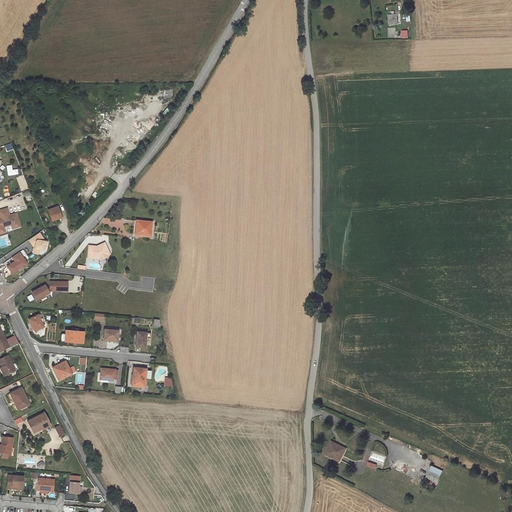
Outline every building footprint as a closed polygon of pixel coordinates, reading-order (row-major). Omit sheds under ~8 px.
[(163,98),(172,98),(172,89),(163,89),(163,98)] [(57,206),(48,210),(52,221),(62,217),(57,206)] [(13,229),(21,227),(16,213),(10,215),(7,208),(0,210),(0,215),(1,218),(2,218),(3,219),(2,221),(0,221),(0,230),(5,229),(4,227),(12,225),(13,229)] [(134,220),(134,226),(137,226),(136,234),(150,236),(151,222),(134,220)] [(39,233),(29,240),(33,246),(35,246),(34,248),(33,248),(33,252),(38,254),(39,250),(42,250),(44,250),(45,242),(39,233)] [(97,246),(89,245),(88,258),(99,259),(100,258),(101,255),(104,254),(107,255),(110,254),(105,242),(100,244),(100,245),(97,247),(97,246)] [(27,263),(19,252),(12,257),(15,261),(7,266),(12,273),(27,263)] [(50,290),(61,291),(61,282),(50,281),(50,287),(47,288),(45,285),(32,292),(36,300),(40,297),(41,299),(46,297),(45,295),(49,293),(48,291),(50,290)] [(34,331),(36,330),(42,327),(44,327),(40,319),(38,315),(29,319),(34,331)] [(104,329),(103,339),(108,340),(117,341),(118,330),(104,329)] [(66,330),(65,334),(65,341),(82,342),(84,332),(66,330)] [(137,331),(136,346),(145,347),(146,339),(147,339),(148,337),(150,338),(150,333),(147,333),(147,332),(137,331)] [(0,359),(0,362),(2,367),(6,375),(15,370),(7,355),(0,359)] [(55,372),(58,380),(71,373),(65,361),(53,367),(56,372),(55,372)] [(133,378),(132,386),(144,387),(146,369),(135,368),(134,374),(135,374),(135,378),(133,378)] [(100,379),(100,382),(115,383),(116,379),(113,378),(114,370),(101,369),(100,372),(100,379)] [(173,386),(171,378),(165,377),(165,386),(173,386)] [(21,388),(10,393),(19,409),(29,404),(21,388)] [(42,430),(46,428),(44,425),(49,423),(44,413),(27,421),(33,433),(41,428),(42,430)] [(58,436),(64,433),(59,424),(53,427),(58,436)] [(1,445),(0,452),(0,453),(10,455),(11,447),(12,438),(2,436),(1,445)] [(330,440),(325,449),(339,457),(344,447),(330,440)] [(325,449),(323,452),(338,459),(339,457),(325,449)] [(441,476),(442,472),(432,467),(430,471),(441,476)] [(441,476),(430,471),(425,483),(436,488),(441,476)] [(7,488),(12,488),(12,485),(22,486),(23,477),(8,476),(7,488)] [(36,490),(40,490),(40,489),(47,490),(47,491),(53,491),(54,480),(37,479),(36,490)] [(70,482),(69,493),(81,494),(81,490),(78,489),(78,487),(79,483),(70,482)]
